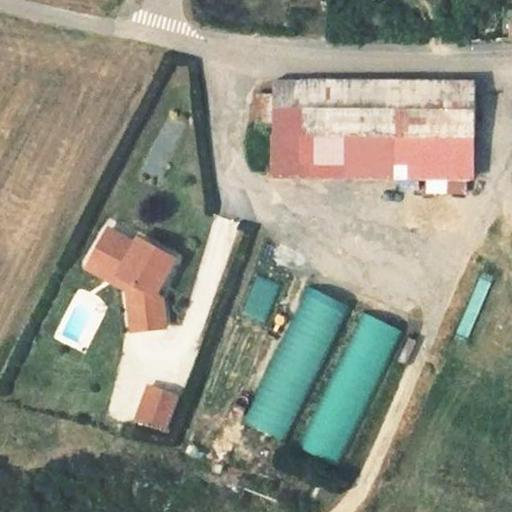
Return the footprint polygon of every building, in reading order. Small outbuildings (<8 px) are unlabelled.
[(511,12),(503,13),(504,44),(511,43),(511,12)] [(471,173),(471,79),(274,80),(274,174),(471,173)] [(214,215),(184,328),(204,333),(234,221),(214,215)] [(115,254),(87,240),(73,264),(100,281),(97,285),(106,289),(106,297),(112,340),(141,336),(140,308),(134,305),(154,268),(118,249),(115,254)] [(67,275),(106,297),(106,289),(97,285),(100,281),(73,264),(67,275)] [(265,322),(280,283),(256,274),(241,313),(265,322)] [(288,441),(345,301),(303,284),(246,424),(288,441)] [(340,465),(398,326),(358,310),(300,449),(340,465)] [(156,407),(128,398),(117,431),(146,440),(156,407)]
